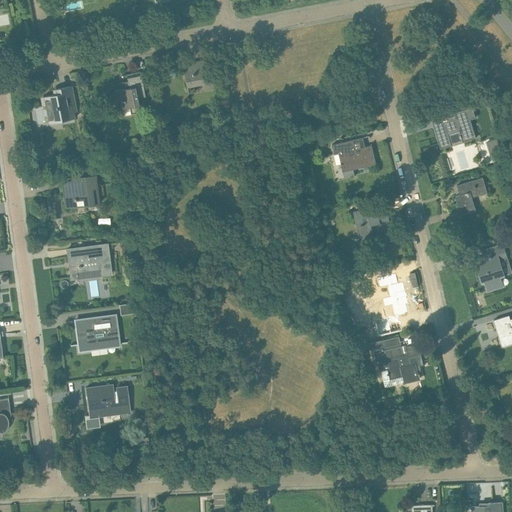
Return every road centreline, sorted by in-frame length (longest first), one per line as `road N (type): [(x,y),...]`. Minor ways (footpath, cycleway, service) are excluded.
road 1 (residential): [(474,472),(365,3)]
road 2 (residential): [(54,492),(474,472)]
road 3 (residential): [(54,492),(0,95)]
road 4 (residential): [(52,66),(227,31)]
road 5 (residential): [(227,31),(365,3)]
